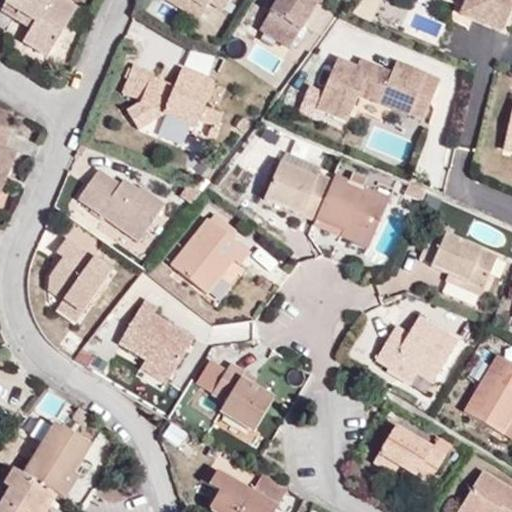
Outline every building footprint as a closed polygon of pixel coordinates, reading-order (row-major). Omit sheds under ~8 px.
[(73,7),(63,0),(0,0),(0,11),(12,19),(16,13),(30,22),(26,28),(16,42),(40,58),(73,7)] [(220,14),(228,0),(161,0),(180,11),(187,1),(201,10),(204,5),(220,14)] [(289,53),(322,0),(273,0),(255,31),(289,53)] [(440,0),(462,8),(465,0),(440,0)] [(498,33),(511,0),(465,0),(462,8),(458,17),(498,33)] [(195,20),(201,10),(187,1),(180,11),(195,20)] [(26,28),(30,22),(16,13),(12,19),(26,28)] [(191,43),(179,67),(203,78),(208,68),(215,54),(217,47),(191,43)] [(226,60),(215,54),(208,68),(219,73),(226,60)] [(180,122),(179,67),(178,65),(167,95),(145,86),(151,71),(132,64),(118,92),(137,100),(121,111),(132,129),(160,113),(180,122)] [(401,126),(419,84),(388,70),(384,79),(366,71),(357,88),(346,84),(351,74),(329,64),(305,112),(339,129),(350,104),(401,126)] [(357,88),(366,71),(354,66),(351,74),(346,84),(357,88)] [(200,106),(210,82),(203,78),(179,67),(180,122),(191,128),(195,119),(214,128),(220,116),(200,106)] [(167,95),(171,84),(149,76),(145,86),(167,95)] [(511,106),(509,105),(503,135),(511,136),(511,106)] [(208,141),(214,128),(195,119),(191,128),(189,132),(208,141)] [(0,126),(0,187),(16,149),(1,143),(7,129),(0,126)] [(511,136),(503,135),(498,157),(511,159),(511,136)] [(276,158),(272,167),(305,181),(308,172),(276,158)] [(308,227),(328,180),(308,172),(305,181),(272,167),(256,203),(308,227)] [(66,203),(127,250),(160,206),(136,187),(132,192),(116,180),(111,187),(91,171),(66,203)] [(361,253),(383,202),(359,193),(362,185),(346,177),(343,185),(328,180),(309,223),(334,233),(331,240),(361,253)] [(413,208),(418,197),(402,190),(398,201),(413,208)] [(152,222),(146,242),(161,246),(167,226),(152,222)] [(334,233),(309,223),(308,227),(306,230),(331,240),(334,233)] [(232,276),(243,261),(202,228),(163,276),(199,307),(226,271),(232,276)] [(470,298),(486,263),(424,233),(411,263),(425,269),(421,276),(441,285),(470,298)] [(76,313),(104,274),(57,237),(44,254),(51,260),(40,274),(37,280),(40,291),(54,303),(58,299),(76,313)] [(470,298),(441,285),(438,292),(467,306),(470,298)] [(76,313),(58,299),(54,303),(48,311),(67,326),(76,313)] [(189,346),(149,320),(154,314),(141,306),(114,349),(166,381),(189,346)] [(406,324),(410,326),(415,319),(410,316),(406,324)] [(429,384),(455,341),(415,317),(415,319),(410,326),(405,335),(389,326),(368,360),(386,370),(392,360),(429,384)] [(57,345),(70,354),(80,341),(67,331),(57,345)] [(78,347),(69,358),(82,367),(90,356),(78,347)] [(415,376),(392,360),(386,370),(409,385),(415,376)] [(511,376),(487,361),(454,416),(496,442),(511,415),(511,376)] [(253,435),(274,401),(253,388),(237,380),(242,372),(230,365),(212,395),(227,405),(220,415),(253,435)] [(166,381),(144,367),(139,374),(162,387),(166,381)] [(253,388),(257,380),(242,372),(237,380),(253,388)] [(422,394),(429,384),(415,376),(409,385),(422,394)] [(511,415),(496,442),(506,448),(511,436),(511,415)] [(67,475),(81,450),(46,427),(16,473),(51,494),(59,499),(72,477),(67,475)] [(419,491),(444,451),(427,440),(421,450),(387,430),(369,459),(391,473),(419,491)] [(3,439),(0,442),(0,462),(2,464),(15,446),(3,439)] [(391,473),(369,459),(362,470),(383,484),(391,473)] [(191,479),(199,484),(211,467),(202,461),(191,479)] [(39,511),(51,494),(16,473),(6,466),(0,476),(0,488),(1,490),(0,492),(0,502),(15,511),(24,511),(30,505),(39,511)] [(266,511),(281,490),(254,473),(243,488),(211,467),(199,484),(210,491),(199,507),(205,511),(266,511)] [(511,511),(511,496),(477,475),(455,511),(511,511)] [(15,511),(0,502),(0,511),(15,511)]
